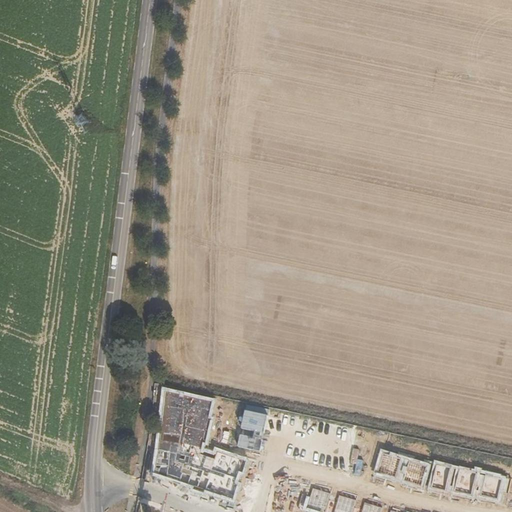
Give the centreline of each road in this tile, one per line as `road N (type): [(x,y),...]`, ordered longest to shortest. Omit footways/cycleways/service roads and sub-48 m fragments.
road 1 (tertiary): [(150,0),(93,470)]
road 2 (residential): [(93,470),(212,511)]
